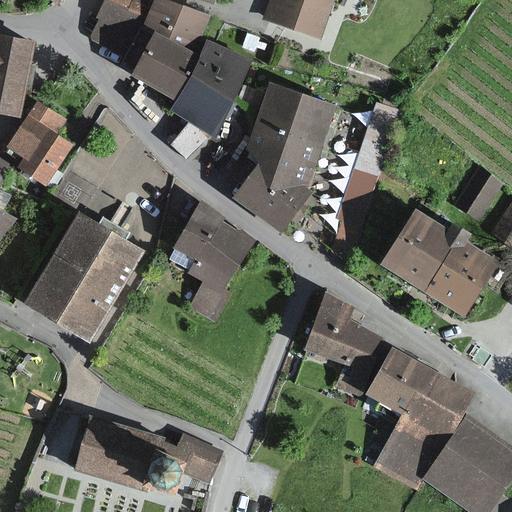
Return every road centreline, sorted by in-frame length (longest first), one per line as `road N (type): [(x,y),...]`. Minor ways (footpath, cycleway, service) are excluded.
road 1 (residential): [(309,264),(170,157),(62,32)]
road 2 (residential): [(236,456),(96,401),(55,337),(0,305)]
road 3 (residential): [(309,264),(511,403)]
road 4 (residential): [(236,456),(309,264)]
